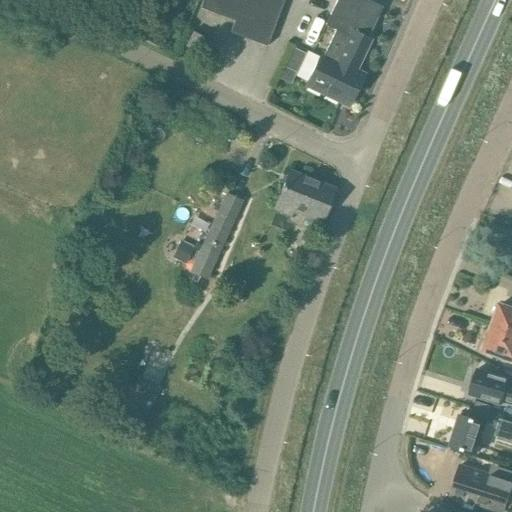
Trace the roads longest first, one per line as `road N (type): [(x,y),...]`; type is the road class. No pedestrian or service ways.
road 1 (primary): [(313,511),(342,386),(391,238),(494,0)]
road 2 (unclassified): [(375,483),(403,370),(466,194),(511,94)]
road 3 (unclassified): [(362,164),(29,0)]
road 4 (unclassified): [(259,511),(310,303),(362,164)]
road 5 (unclassified): [(362,164),(431,0)]
